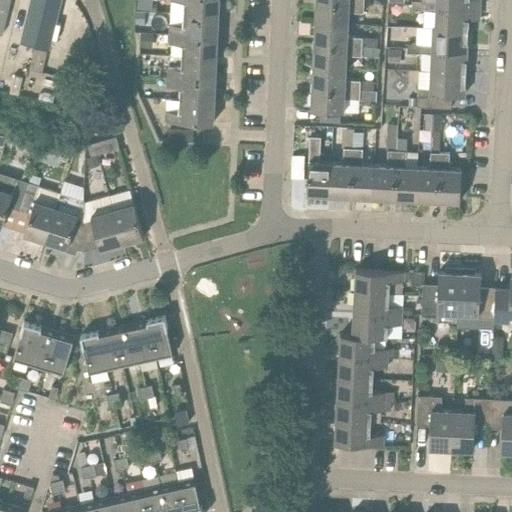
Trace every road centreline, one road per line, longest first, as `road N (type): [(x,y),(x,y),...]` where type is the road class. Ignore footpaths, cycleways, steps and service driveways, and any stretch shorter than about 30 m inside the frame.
road 1 (residential): [(0,270),(86,289),(267,231)]
road 2 (residential): [(301,489),(312,230)]
road 3 (residential): [(492,240),(505,0)]
road 4 (residential): [(267,231),(278,0)]
road 5 (residential): [(301,489),(511,494)]
road 6 (residential): [(312,230),(492,240)]
